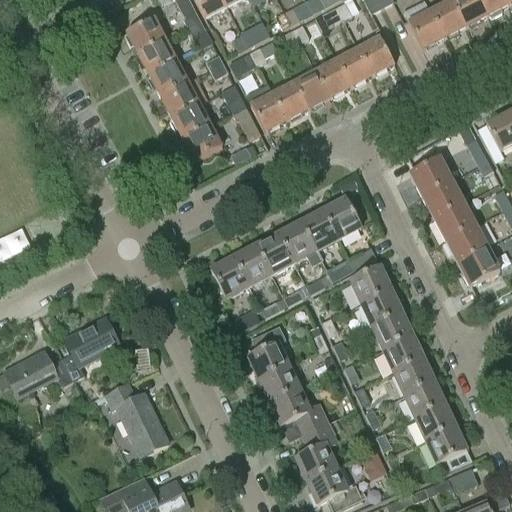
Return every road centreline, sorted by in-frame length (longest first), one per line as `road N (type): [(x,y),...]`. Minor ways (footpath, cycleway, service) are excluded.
road 1 (residential): [(250,511),(130,251)]
road 2 (residential): [(130,251),(353,133)]
road 3 (residential): [(458,355),(353,133)]
road 4 (residential): [(130,251),(38,74),(31,40)]
road 5 (residential): [(353,133),(511,49)]
road 6 (residential): [(0,319),(130,251)]
road 7 (residential): [(511,473),(458,355)]
